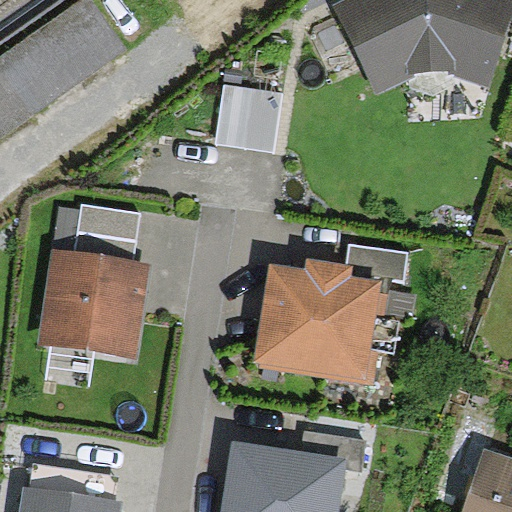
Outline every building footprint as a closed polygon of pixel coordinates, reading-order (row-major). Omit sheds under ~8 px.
[(89,0),(80,0),(0,57),(0,140),(126,51),(89,0)] [(511,0),(354,0),(332,12),(380,100),(418,80),(450,80),(489,93),(511,27),(511,0)] [(281,97),(226,91),(219,148),(275,154),(281,97)] [(76,261),(55,258),(42,349),(136,362),(145,303),(149,270),(136,268),(144,217),(83,208),(76,261)] [(336,273),(311,269),(309,279),(274,273),(260,365),(365,381),(376,314),(386,316),(392,279),(403,281),(407,257),(352,249),(348,275),(336,273)] [(282,457),(237,450),(226,511),(340,511),(347,475),(364,478),(369,446),(329,439),(325,464),(282,457)] [(511,511),(511,460),(488,453),(468,511),(511,511)] [(33,497),(25,495),(22,511),(124,511),(125,510),(114,508),(118,484),(37,471),(33,497)]
